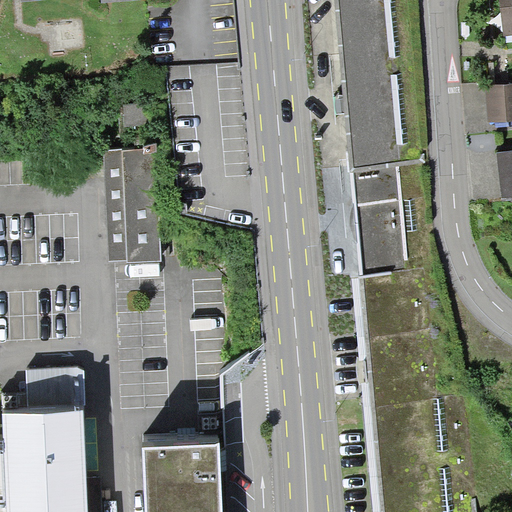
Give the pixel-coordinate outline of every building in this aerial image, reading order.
[(420,167),(406,0),(332,0),(346,173),(352,173),(394,169),(420,167)] [(511,0),(501,0),(506,38),(511,37),(511,0)] [(511,121),(511,82),(488,85),(492,124),(511,121)] [(152,119),(151,102),(124,102),(125,120),(152,119)] [(162,253),(158,143),(106,145),(110,255),(162,253)] [(511,150),(497,152),(502,200),(511,199),(511,150)] [(406,278),(394,169),(352,173),(362,280),(406,278)] [(469,511),(460,403),(431,405),(424,277),(406,278),(362,280),(379,511),(469,511)] [(86,511),(82,394),(86,394),(84,364),(79,361),(30,363),(31,398),(5,399),(9,511),(86,511)] [(221,511),(219,443),(143,446),(145,511),(221,511)]
